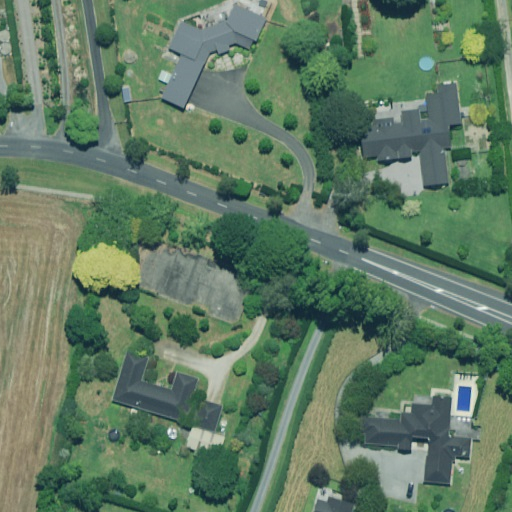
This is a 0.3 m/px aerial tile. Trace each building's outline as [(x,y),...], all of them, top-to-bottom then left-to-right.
[(211,55),(219,52),(220,57),(233,52),(232,48),(239,46),(253,52),(268,20),(237,6),(230,20),(203,32),(183,23),(171,50),(184,56),(174,77),(163,72),(159,80),(170,85),(164,99),(186,110),(211,55)] [(463,126),(458,84),(437,87),(438,94),(428,95),(431,121),(423,122),(422,111),(399,114),(399,119),(361,123),(365,160),(378,158),(378,162),(414,158),(413,154),(421,153),(425,188),(451,184),(446,148),(453,147),(450,127),(463,126)] [(132,87),(124,88),(125,104),(133,103),(132,87)] [(144,382),(150,357),(126,351),(112,402),(190,423),(198,395),(193,394),(198,375),(179,370),(174,390),(144,382)] [(362,446),(415,451),(416,445),(429,446),(428,452),(425,483),(452,486),(454,463),(470,464),(473,440),(450,438),(454,399),(435,397),(434,408),(414,406),(413,416),(403,414),(402,421),(365,417),(362,446)] [(223,408),(200,401),(193,425),(216,431),(223,408)] [(226,439),(194,429),(188,448),(220,458),(226,439)] [(331,499),(330,504),(321,502),(318,511),(354,511),(356,505),(331,499)]
